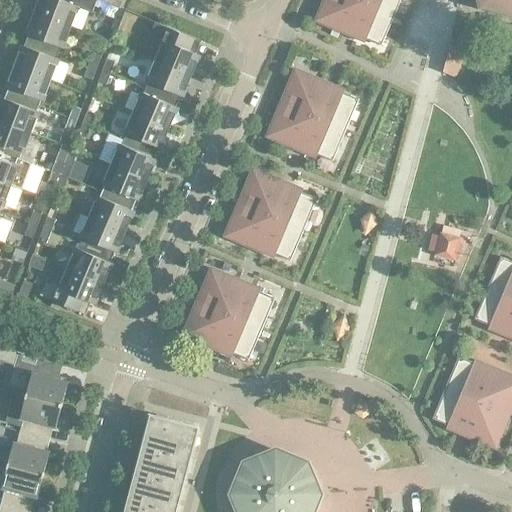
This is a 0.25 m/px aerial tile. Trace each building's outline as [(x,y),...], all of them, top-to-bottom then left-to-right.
[(94,0),(37,0),(33,14),(70,28),(79,31),(87,10),(90,12),(94,0)] [(121,0),(97,0),(118,9),(121,0)] [(362,1),(358,0),(326,0),(318,20),(349,33),(362,1)] [(399,0),(362,0),(362,1),(393,15),(399,0)] [(511,0),(476,0),(479,9),(481,7),(494,10),(494,12),(511,16),(511,0)] [(393,15),(362,1),(349,33),(380,46),(393,15)] [(70,28),(33,14),(25,35),(27,35),(23,47),(39,53),(44,41),(60,47),(60,48),(62,48),(70,28)] [(200,42),(154,23),(148,36),(162,42),(154,61),(190,76),(199,56),(194,54),(200,42)] [(23,47),(21,46),(13,67),(50,81),(58,60),(56,59),(60,48),(60,47),(44,41),(39,53),(23,47)] [(468,46),(459,41),(456,48),(449,45),(442,72),(455,78),(468,46)] [(92,53),(88,65),(96,68),(100,56),(92,53)] [(114,62),(106,58),(101,70),(110,74),(114,62)] [(190,76),(154,61),(145,81),(147,82),(143,93),(142,94),(158,101),(164,89),(180,95),(179,96),(182,97),(190,76)] [(96,68),(88,65),(83,77),(91,80),(96,68)] [(50,81),(13,67),(5,87),(7,88),(3,99),(3,100),(19,106),(24,94),(40,100),(42,101),(50,81)] [(110,74),(101,70),(97,82),(105,85),(110,74)] [(295,73),(282,104),(313,117),(327,86),(295,73)] [(358,99),(327,86),(313,117),(344,130),(358,99)] [(142,94),(143,93),(140,92),(132,113),(168,128),(177,108),(175,107),(179,96),(180,95),(164,89),(158,101),(142,94)] [(3,100),(3,99),(1,98),(0,100),(0,121),(30,133),(38,112),(36,112),(40,100),(24,94),(19,106),(3,100)] [(313,117),(282,104),(269,135),(300,148),(313,117)] [(72,106),(68,118),(76,121),(80,109),(72,106)] [(95,115),(86,111),(82,123),(90,126),(95,115)] [(168,128),(132,113),(123,133),(125,134),(121,145),(120,146),(136,153),(142,141),(158,147),(157,148),(160,149),(168,128)] [(344,130),(313,117),(300,148),(331,162),(344,130)] [(76,121),(68,118),(63,129),(72,133),(76,121)] [(30,133),(0,121),(0,156),(4,147),(20,153),(22,154),(30,133)] [(90,126),(82,123),(77,135),(85,138),(90,126)] [(120,146),(121,145),(118,144),(110,165),(146,180),(155,160),(153,159),(157,148),(158,147),(142,141),(136,153),(120,146)] [(60,146),(55,160),(63,164),(68,150),(60,146)] [(0,182),(10,186),(21,190),(31,164),(18,159),(20,153),(4,147),(0,156),(0,182)] [(77,152),(68,150),(63,164),(71,167),(77,152)] [(63,164),(55,160),(47,185),(55,187),(63,164)] [(71,167),(63,164),(55,187),(63,191),(71,167)] [(146,180),(110,165),(101,185),(103,186),(99,197),(98,198),(115,205),(120,192),(136,199),(136,200),(138,201),(146,180)] [(253,173),(240,204),(271,217),(285,186),(253,173)] [(10,186),(0,182),(0,205),(0,206),(2,207),(10,186)] [(316,199),(285,186),(271,217),(303,230),(316,199)] [(98,198),(99,197),(96,196),(88,217),(125,232),(133,212),(131,211),(136,200),(136,199),(120,192),(115,205),(98,198)] [(271,217),(240,204),(227,235),(258,248),(271,217)] [(33,212),(28,223),(36,227),(41,215),(33,212)] [(374,223),(370,212),(362,220),(365,232),(374,223)] [(55,220),(46,217),(42,229),(50,232),(55,220)] [(125,232),(88,217),(79,237),(81,238),(77,249),(77,250),(93,257),(98,244),(114,251),(114,252),(116,253),(125,232)] [(303,230),(271,217),(258,248),(289,261),(303,230)] [(36,227),(28,223),(23,235),(32,238),(36,227)] [(50,232),(42,229),(37,241),(45,244),(50,232)] [(458,240),(439,235),(434,254),(454,259),(458,240)] [(77,250),(77,249),(75,248),(66,269),(103,284),(111,264),(109,263),(114,252),(114,251),(98,244),(93,257),(77,250)] [(511,262),(499,257),(473,319),(511,335),(511,262)] [(103,284),(66,269),(58,288),(44,282),(39,296),(84,315),(89,303),(94,305),(103,284)] [(211,272),(198,303),(229,316),(243,285),(211,272)] [(0,289),(11,294),(14,286),(0,280),(0,289)] [(274,298),(243,285),(229,316),(260,329),(274,298)] [(229,316),(198,303),(185,334),(216,347),(229,316)] [(260,329),(229,316),(216,347),(247,361),(260,329)] [(346,329),(343,317),(334,325),(337,338),(346,329)] [(18,352),(0,346),(0,361),(13,366),(18,352)] [(494,445),(511,401),(511,379),(458,357),(431,419),(494,445)] [(31,373),(25,396),(61,405),(67,382),(31,373)] [(61,405),(25,396),(19,419),(22,420),(19,432),(44,438),(47,426),(55,428),(61,405)] [(369,413),(366,404),(356,404),(353,413),(361,419),(369,413)] [(159,418),(158,423),(148,420),(123,511),(174,511),(197,428),(159,418)] [(44,438),(19,432),(16,443),(13,443),(7,465),(42,475),(49,452),(40,450),(44,438)] [(237,511),(239,511),(238,510),(242,509),(242,511),(311,511),(319,494),(310,473),(309,474),(309,475),(298,470),(298,468),(298,466),(297,465),(297,463),(295,462),(294,461),(293,460),(290,459),(291,458),(292,457),(275,450),(243,463),(230,494),(237,511)] [(42,475),(7,465),(0,488),(4,489),(0,503),(0,506),(24,511),(28,496),(36,498),(42,475)]
